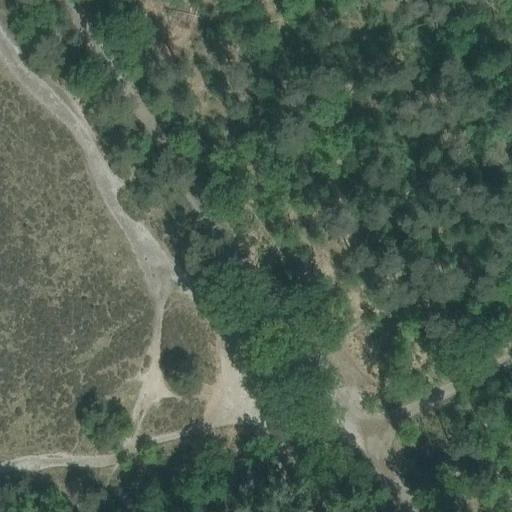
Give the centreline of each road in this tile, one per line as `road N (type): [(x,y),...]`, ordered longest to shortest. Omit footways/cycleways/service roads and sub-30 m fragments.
road 1 (track): [(366,425),(72,0)]
road 2 (track): [(366,425),(97,511)]
road 3 (unknown): [(350,401),(511,320)]
road 4 (track): [(366,425),(511,356)]
